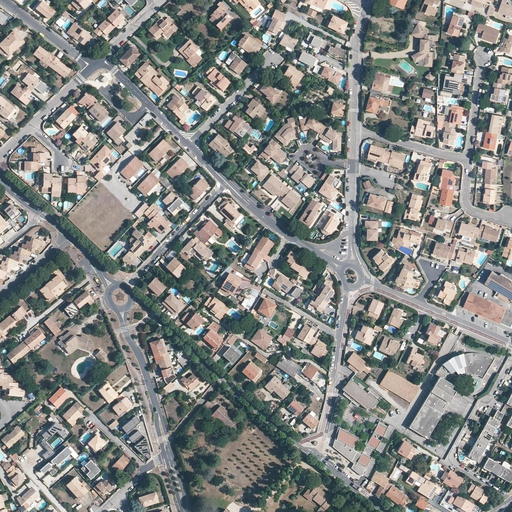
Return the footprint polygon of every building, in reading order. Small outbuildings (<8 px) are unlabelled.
[(74,0),(83,8),(91,1),(90,0),(74,0)] [(238,2),(242,7),(246,3),(252,10),(259,4),(255,0),(238,0),(239,1),(238,2)] [(305,0),(305,2),(322,10),(326,0),(325,0),(305,0)] [(403,8),(406,0),(388,0),(387,2),(403,8)] [(432,8),(431,7),(433,1),(437,3),(437,0),(423,0),(423,2),(421,8),(425,10),(425,11),(429,13),(434,15),(437,8),(435,7),(433,6),(432,8)] [(459,0),(466,2),(466,0),(471,0),(470,3),(471,5),(482,9),(484,3),(485,4),(487,1),(493,3),(493,0),(459,0)] [(502,0),(498,13),(510,17),(510,15),(511,15),(511,8),(511,6),(506,5),(507,1),(502,0)] [(48,19),(55,12),(41,1),(35,9),(48,19)] [(216,5),(218,7),(211,14),(213,16),(219,22),(215,25),(220,30),(232,18),(225,11),(227,9),(220,1),(216,5)] [(113,6),(111,9),(113,11),(106,18),(115,27),(117,24),(121,21),(124,18),(115,9),(113,6)] [(275,34),(278,28),(282,21),(285,15),(275,11),(270,19),(272,20),(267,30),(272,32),(275,34)] [(185,13),(179,18),(184,22),(189,17),(185,13)] [(457,29),(458,26),(461,27),(463,19),(453,15),(447,32),(457,36),(459,30),(457,29)] [(213,16),(210,20),(215,25),(219,22),(213,16)] [(327,26),(327,27),(341,34),(346,23),(332,16),(329,22),(327,21),(324,25),(327,26)] [(59,18),(55,23),(61,27),(65,22),(59,18)] [(115,27),(106,18),(92,32),(98,36),(102,33),(106,36),(115,27)] [(156,38),(161,33),(163,31),(169,37),(177,29),(167,18),(158,26),(156,23),(148,31),(156,38)] [(382,20),(379,34),(394,38),(398,24),(382,20)] [(72,39),(77,43),(78,41),(85,46),(91,37),(73,23),(66,33),(73,37),(72,39)] [(495,43),(499,31),(484,26),(484,25),(478,23),(475,31),(482,33),(480,38),(495,43)] [(425,29),(418,25),(412,35),(419,39),(425,29)] [(428,31),(425,29),(419,39),(422,41),(423,40),(425,40),(425,35),(428,35),(428,31)] [(0,43),(0,46),(8,55),(15,49),(21,43),(16,38),(18,36),(13,30),(0,43)] [(297,41),(284,34),(278,44),(285,48),(286,45),(292,49),(297,41)] [(326,42),(309,34),(305,41),(310,43),(309,45),(318,49),(318,47),(322,49),(326,42)] [(436,52),(429,52),(429,47),(432,47),(432,40),(438,40),(438,36),(428,35),(425,35),(425,40),(423,40),(422,41),(422,42),(421,42),(421,45),(420,52),(419,52),(414,55),(417,62),(422,59),(424,64),(432,64),(432,59),(435,59),(436,52)] [(16,38),(21,43),(15,49),(16,51),(25,42),(18,36),(16,38)] [(241,48),(242,46),(254,55),(260,46),(248,37),(245,41),(242,39),(237,45),(239,47),(238,48),(239,49),(241,48)] [(181,54),(183,52),(189,58),(187,60),(186,61),(193,67),(201,59),(195,53),(197,50),(194,48),(196,46),(189,40),(178,51),(181,54)] [(343,51),(334,47),(335,46),(326,42),(322,49),(327,51),(326,52),(340,59),(343,54),(342,53),(343,51)] [(118,59),(119,60),(132,47),(131,46),(130,45),(117,58),(118,59)] [(0,46),(0,53),(5,59),(8,55),(0,46)] [(39,46),(33,54),(48,66),(55,57),(51,54),(50,55),(39,46)] [(252,56),(254,55),(242,46),(241,48),(252,56)] [(123,64),(127,67),(139,54),(136,51),(132,47),(119,60),(123,64)] [(312,65),(300,59),(304,52),(302,51),(298,59),(311,67),(312,65)] [(300,59),(312,65),(313,66),(313,67),(314,68),(311,73),(315,75),(316,74),(319,67),(319,66),(316,65),(318,60),(304,52),(300,59)] [(465,56),(454,54),(451,72),(454,72),(455,72),(462,73),(465,56)] [(55,57),(48,66),(64,77),(70,69),(58,61),(58,60),(55,57)] [(229,68),(237,74),(245,63),(237,57),(229,68)] [(139,80),(145,86),(155,76),(157,74),(146,63),(137,71),(142,77),(139,80)] [(511,68),(503,66),(502,72),(500,71),(499,77),(498,77),(497,82),(505,84),(509,84),(509,80),(511,80),(511,73),(511,68)] [(221,90),(228,81),(211,67),(205,73),(208,76),(206,78),(211,81),(218,87),(221,90)] [(288,67),(282,76),(288,80),(296,85),(301,76),(288,67)] [(331,72),(330,71),(330,70),(325,67),(323,69),(319,67),(316,74),(320,76),(320,75),(326,78),(328,78),(337,82),(341,75),(332,70),(331,72)] [(137,71),(134,74),(139,80),(142,77),(137,71)] [(462,73),(455,72),(454,77),(446,76),(443,92),(453,94),(453,89),(458,90),(459,82),(467,83),(468,79),(464,79),(465,74),(462,73)] [(25,83),(28,85),(26,87),(31,92),(38,83),(31,77),(32,76),(28,73),(22,81),(25,83)] [(370,88),(381,91),(381,89),(387,91),(390,79),(387,78),(387,76),(378,73),(378,75),(375,74),(373,82),(371,82),(370,88)] [(148,88),(149,88),(158,96),(166,87),(165,86),(168,83),(162,76),(158,79),(155,76),(145,86),(148,88)] [(221,90),(223,92),(230,83),(228,81),(221,90)] [(492,86),(494,87),(493,93),(491,93),(490,98),(491,98),(497,100),(501,101),(502,95),(504,95),(505,89),(504,89),(505,84),(497,82),(493,82),(492,86)] [(282,91),(275,86),(273,89),(264,83),(259,90),(266,96),(265,97),(272,103),(282,91)] [(24,86),(22,89),(16,85),(10,92),(26,105),(29,100),(26,97),(31,92),(26,87),(24,86)] [(200,106),(204,110),(214,99),(206,92),(205,93),(197,86),(192,93),(195,96),(194,98),(196,101),(197,100),(202,104),(200,106)] [(422,96),(430,98),(432,90),(424,88),(422,96)] [(78,102),(82,106),(83,105),(89,110),(95,103),(97,101),(87,91),(84,94),(85,95),(78,102)] [(172,99),(166,106),(179,118),(183,114),(188,108),(174,94),(171,98),(172,99)] [(375,95),(370,94),(366,109),(378,113),(380,104),(387,106),(388,101),(375,97),(375,95)] [(0,96),(0,113),(6,118),(14,108),(0,96)] [(204,110),(206,111),(216,100),(214,99),(204,110)] [(244,112),(252,118),(255,114),(259,117),(265,110),(252,99),(246,106),(248,107),(244,112)] [(89,110),(88,111),(91,114),(95,118),(100,122),(108,114),(104,109),(102,110),(95,103),(89,110)] [(329,113),(340,116),(343,105),(331,103),(329,113)] [(460,122),(461,117),(463,109),(461,109),(450,107),(448,114),(447,122),(455,123),(460,125),(460,122)] [(60,126),(63,129),(74,117),(67,110),(55,121),(60,126)] [(497,133),(499,134),(502,115),(489,113),(485,131),(486,131),(497,133)] [(318,134),(324,126),(304,115),(302,119),(298,120),(300,127),(304,126),(305,129),(309,128),(309,126),(311,125),(312,129),(318,134)] [(233,131),(241,137),(249,127),(234,116),(232,119),(234,121),(232,123),(228,120),(224,127),(232,133),(233,131)] [(290,130),(289,127),(291,127),(295,125),(292,116),(285,118),(286,122),(283,124),(273,136),(283,145),(289,137),(294,135),(292,129),(290,130)] [(426,122),(426,123),(422,122),(423,118),(418,117),(416,124),(412,123),(410,132),(415,134),(415,132),(424,134),(425,133),(432,135),(433,131),(433,124),(429,123),(426,122)] [(451,139),(452,134),(455,135),(457,129),(454,128),(455,123),(447,122),(443,121),(442,126),(446,127),(445,131),(444,131),(443,137),(444,137),(443,142),(452,144),(453,139),(451,139)] [(125,130),(117,122),(107,133),(115,141),(125,130)] [(324,141),(327,137),(332,141),(332,151),(339,152),(339,138),(324,126),(318,134),(317,135),(321,139),(324,141)] [(75,140),(79,143),(88,134),(80,127),(72,135),(77,139),(75,140)] [(497,133),(486,131),(483,147),(494,149),(497,133)] [(78,144),(86,151),(91,144),(93,145),(97,141),(94,138),(92,141),(89,139),(92,135),(89,132),(88,134),(79,143),(78,144)] [(208,145),(216,152),(217,150),(225,157),(231,150),(227,146),(228,144),(218,134),(208,145)] [(294,135),(289,137),(283,145),(285,146),(290,139),(294,137),(294,135)] [(264,158),(269,152),(276,158),(274,160),(278,164),(284,158),(281,156),(280,155),(280,152),(278,150),(280,147),(271,139),(267,143),(268,144),(259,154),(264,158)] [(148,154),(156,162),(170,148),(163,140),(148,154)] [(367,155),(368,155),(367,158),(380,162),(381,160),(384,161),(387,151),(384,150),(384,148),(371,144),(367,155)] [(110,152),(104,146),(89,162),(95,168),(96,167),(98,168),(97,169),(99,171),(93,176),(99,181),(106,174),(101,170),(109,162),(109,157),(107,155),(110,152)] [(401,168),(405,154),(391,150),(391,152),(387,151),(384,161),(392,164),(392,165),(401,168)] [(264,158),(266,160),(269,156),(274,160),(276,158),(269,152),(264,158)] [(45,162),(46,153),(31,153),(31,161),(37,162),(45,162)] [(129,179),(133,174),(142,165),(134,157),(120,173),(128,180),(129,179)] [(427,181),(428,175),(423,174),(424,169),(428,170),(431,159),(425,157),(425,160),(420,159),(419,163),(417,172),(415,172),(413,180),(417,181),(418,179),(427,181)] [(188,166),(180,158),(166,172),(173,180),(188,166)] [(254,174),(257,177),(256,177),(256,178),(260,181),(268,172),(253,159),(247,167),(253,172),(254,171),(255,172),(254,174)] [(37,162),(31,161),(22,161),(22,170),(36,171),(37,162)] [(307,175),(305,173),(304,173),(297,168),(298,167),(294,164),(288,171),(291,174),(289,177),(297,183),(299,180),(307,187),(313,180),(310,177),(308,178),(307,177),(307,175)] [(441,175),(443,176),(441,187),(442,187),(453,189),(454,185),(453,185),(454,177),(451,177),(452,170),(442,168),(441,175)] [(490,168),(485,168),(484,182),(485,182),(495,183),(496,169),(493,168),(490,168)] [(157,170),(152,174),(159,181),(167,188),(171,184),(159,172),(157,170)] [(284,178),(287,174),(283,170),(279,174),(284,178)] [(137,187),(145,195),(159,181),(152,174),(151,173),(137,187)] [(41,193),(51,193),(52,178),(52,174),(43,174),(43,176),(40,176),(40,186),(43,187),(42,188),(41,188),(41,193)] [(268,192),(269,190),(274,195),(275,194),(278,196),(279,195),(285,187),(270,174),(264,182),(267,184),(263,188),(268,192)] [(333,191),(334,189),(339,182),(329,175),(318,192),(330,200),(335,192),(334,192),(333,191)] [(76,193),(85,193),(85,177),(76,176),(76,178),(76,193)] [(63,178),(52,178),(51,193),(51,197),(60,197),(60,185),(63,185),(63,178)] [(68,178),(68,184),(68,193),(76,193),(76,178),(68,178)] [(208,186),(201,178),(187,193),(195,200),(208,186)] [(370,180),(363,183),(365,190),(373,187),(370,180)] [(484,188),(485,188),(484,202),(493,203),(495,183),(485,182),(484,188)] [(290,209),(299,198),(285,187),(279,195),(282,197),(280,199),(285,203),(284,204),(290,209)] [(439,203),(450,205),(453,189),(442,187),(439,203)] [(171,192),(162,201),(168,207),(166,209),(171,213),(178,206),(182,202),(177,197),(177,198),(171,192)] [(370,193),(367,204),(384,208),(386,198),(370,193)] [(421,196),(412,193),(407,209),(406,208),(404,213),(408,214),(407,217),(415,220),(416,214),(418,209),(417,209),(420,199),(421,196)] [(220,210),(219,211),(226,218),(224,220),(225,222),(223,225),(230,231),(232,229),(231,227),(234,223),(232,222),(239,214),(233,209),(224,200),(217,208),(220,210)] [(316,215),(315,214),(320,206),(311,200),(298,220),(308,227),(316,215)] [(134,213),(139,218),(149,208),(145,203),(134,213)] [(20,213),(17,209),(16,210),(11,204),(4,210),(10,217),(7,220),(10,223),(13,227),(16,224),(15,223),(12,219),(13,218),(14,219),(20,213)] [(233,209),(239,214),(232,222),(234,223),(235,224),(243,215),(235,207),(233,209)] [(165,225),(167,223),(153,210),(147,217),(151,220),(147,224),(151,228),(153,226),(160,233),(166,226),(165,225)] [(337,217),(329,212),(320,227),(330,234),(338,222),(335,220),(337,217)] [(0,217),(0,231),(2,230),(1,229),(5,226),(6,227),(10,223),(7,220),(4,222),(3,220),(2,220),(0,217)] [(446,221),(437,218),(435,227),(443,230),(444,227),(448,228),(450,221),(446,220),(446,221)] [(209,220),(206,223),(201,229),(198,232),(196,230),(193,233),(204,244),(207,241),(214,233),(219,237),(222,233),(209,220)] [(365,225),(367,225),(367,239),(377,239),(378,221),(365,221),(365,225)] [(461,222),(458,233),(463,234),(463,236),(467,238),(468,236),(473,238),(472,242),(474,243),(478,232),(479,228),(472,226),(472,224),(467,223),(467,224),(461,222)] [(499,231),(492,228),(485,226),(480,224),(479,228),(478,232),(480,232),(483,233),(482,236),(496,241),(499,231)] [(410,230),(409,233),(404,232),(405,229),(400,227),(396,243),(406,245),(408,238),(418,241),(420,233),(410,230)] [(137,256),(138,256),(146,247),(148,248),(153,243),(145,235),(143,237),(135,229),(131,234),(133,236),(129,240),(134,244),(129,249),(131,251),(131,252),(128,252),(122,258),(122,260),(123,262),(126,262),(128,264),(131,264),(132,262),(135,262),(138,259),(136,257),(137,256)] [(205,246),(194,236),(191,239),(193,240),(202,249),(205,246)] [(271,242),(262,236),(252,252),(261,258),(263,255),(271,242)] [(43,242),(31,237),(29,241),(26,240),(25,244),(22,243),(21,245),(20,247),(31,251),(33,252),(34,248),(33,247),(34,246),(38,248),(40,245),(42,246),(43,242)] [(408,246),(410,242),(417,244),(418,241),(408,238),(406,245),(408,246)] [(202,249),(193,240),(189,244),(188,243),(180,251),(188,259),(194,253),(195,252),(202,259),(205,262),(213,253),(205,246),(202,249)] [(263,255),(266,256),(274,243),(271,242),(263,255)] [(451,243),(450,246),(436,242),(433,252),(437,253),(437,255),(451,259),(451,258),(454,248),(455,244),(451,243)] [(10,254),(8,257),(18,261),(21,262),(22,258),(21,258),(21,256),(26,258),(27,255),(29,255),(31,251),(20,247),(18,246),(16,251),(14,250),(12,254),(10,254)] [(462,262),(462,261),(471,264),(475,250),(467,248),(466,249),(466,251),(458,249),(454,248),(451,258),(455,259),(455,260),(462,262)] [(375,260),(376,259),(381,263),(378,265),(382,269),(390,262),(391,264),(394,261),(381,249),(372,257),(375,260)] [(188,259),(180,251),(178,253),(186,261),(188,259)] [(303,264),(304,262),(296,257),(297,255),(289,251),(286,257),(288,258),(285,261),(290,264),(288,266),(298,273),(303,264)] [(196,255),(195,256),(200,261),(202,259),(195,252),(194,253),(196,255)] [(243,266),(252,272),(261,258),(252,252),(243,266)] [(4,261),(1,260),(0,264),(0,268),(6,271),(8,272),(10,268),(8,268),(9,266),(14,268),(15,265),(17,266),(18,261),(8,257),(6,256),(4,261)] [(173,258),(165,266),(176,277),(182,272),(183,272),(186,270),(173,258)] [(391,264),(390,262),(382,269),(384,271),(391,264)] [(297,274),(301,277),(304,273),(306,275),(310,269),(303,264),(298,273),(297,274)] [(53,295),(53,294),(61,287),(62,288),(65,285),(61,280),(57,275),(61,272),(57,268),(50,274),(51,274),(53,277),(39,289),(47,300),(53,295)] [(412,287),(415,279),(411,277),(413,272),(403,268),(399,276),(398,276),(396,281),(403,284),(404,283),(412,287)] [(233,291),(234,291),(240,280),(229,273),(230,272),(225,269),(219,275),(225,278),(221,284),(222,285),(220,288),(231,294),(233,291)] [(511,279),(500,272),(499,274),(491,270),(484,282),(496,289),(498,291),(496,294),(503,298),(504,296),(507,298),(506,300),(509,301),(510,299),(511,299),(511,279)] [(157,295),(164,287),(160,283),(163,281),(158,275),(155,278),(154,278),(147,286),(157,295)] [(296,288),(280,275),(271,285),(278,291),(281,288),(288,294),(289,293),(291,294),(290,295),(295,299),(301,290),(298,288),(297,289),(296,288)] [(330,283),(325,280),(315,295),(326,302),(333,292),(333,291),(332,290),(328,287),(330,283)] [(440,289),(438,295),(445,298),(443,302),(448,304),(451,298),(453,298),(456,290),(451,288),(453,284),(445,281),(443,285),(445,286),(443,290),(441,290),(440,289)] [(188,293),(189,290),(182,285),(180,288),(188,293)] [(62,288),(61,287),(53,294),(53,295),(55,293),(57,296),(63,290),(62,288)] [(71,302),(63,308),(67,312),(69,311),(72,314),(78,310),(76,307),(77,305),(79,307),(87,301),(90,305),(95,302),(85,291),(74,301),(74,302),(73,303),(71,302)] [(462,307),(478,314),(484,316),(499,323),(506,307),(469,292),(462,307)] [(177,299),(170,293),(164,300),(167,303),(165,306),(168,308),(177,299)] [(315,295),(311,301),(311,300),(307,306),(319,314),(326,302),(315,295)] [(263,298),(259,296),(252,308),(255,310),(263,298)] [(204,304),(211,310),(221,317),(227,308),(214,297),(212,299),(209,297),(204,304)] [(177,313),(183,306),(177,299),(168,308),(171,311),(173,309),(177,313)] [(275,306),(264,299),(257,310),(268,317),(275,306)] [(367,315),(376,319),(383,303),(372,299),(367,311),(369,311),(367,315)] [(26,312),(21,306),(5,319),(12,328),(21,320),(19,318),(26,312)] [(511,324),(511,310),(506,307),(499,323),(511,328),(511,324)] [(401,311),(393,308),(386,323),(398,328),(402,320),(398,318),(401,311)] [(214,314),(214,316),(219,320),(221,317),(211,310),(210,311),(214,314)] [(202,320),(195,313),(192,316),(187,312),(181,320),(193,330),(202,320)] [(60,330),(55,324),(49,317),(44,322),(54,335),(60,330)] [(12,328),(5,319),(0,323),(0,334),(2,336),(12,328)] [(58,321),(55,324),(60,330),(63,328),(58,321)] [(214,348),(221,341),(213,334),(220,326),(213,321),(207,327),(210,330),(203,338),(214,348)] [(44,322),(42,324),(52,337),(54,335),(44,322)] [(435,344),(439,336),(436,334),(438,327),(429,323),(425,333),(429,335),(426,341),(435,344)] [(303,325),(297,336),(310,345),(313,338),(311,337),(314,331),(303,325)] [(358,331),(355,338),(368,344),(372,336),(368,334),(370,329),(362,326),(360,331),(358,331)] [(288,328),(284,334),(290,338),(294,331),(288,328)] [(24,340),(30,348),(45,337),(38,329),(34,332),(30,335),(24,340)] [(258,329),(250,340),(259,346),(261,344),(263,343),(266,346),(272,338),(258,329)] [(88,338),(81,335),(80,337),(73,335),(70,331),(63,337),(62,336),(61,336),(60,336),(59,336),(59,337),(58,338),(60,340),(57,342),(61,346),(62,345),(65,349),(72,343),(76,345),(77,347),(89,351),(91,343),(87,341),(88,338)] [(237,339),(232,335),(228,339),(226,341),(231,345),(237,339)] [(399,344),(384,337),(378,350),(388,354),(390,351),(394,352),(396,347),(397,348),(399,344)] [(162,346),(160,338),(153,341),(150,342),(149,342),(152,349),(162,346)] [(313,338),(310,345),(313,347),(310,352),(319,358),(324,349),(326,346),(313,338)] [(27,350),(21,343),(6,355),(13,363),(27,350)] [(76,345),(72,343),(65,349),(69,353),(77,347),(76,345)] [(225,345),(218,352),(222,355),(228,348),(225,345)] [(164,353),(162,346),(152,349),(154,357),(157,356),(164,353)] [(229,347),(222,355),(231,363),(238,355),(229,347)] [(417,367),(422,356),(415,352),(416,349),(412,347),(406,362),(417,367)] [(302,354),(294,348),(291,352),(300,358),(302,354)] [(105,354),(100,349),(95,354),(99,358),(99,363),(106,362),(105,354)] [(179,360),(181,359),(183,361),(187,359),(181,350),(176,353),(179,360)] [(159,363),(161,370),(171,366),(172,366),(171,363),(168,352),(164,353),(157,356),(159,363)] [(217,362),(222,355),(217,352),(213,359),(217,362)] [(259,357),(257,359),(263,363),(266,359),(256,352),(255,355),(259,357)] [(352,353),(346,360),(360,372),(367,364),(352,353)] [(435,374),(439,377),(420,407),(408,427),(426,438),(447,403),(454,391),(451,388),(452,386),(453,384),(454,382),(457,379),(460,377),(466,375),(469,374),(473,374),(477,375),(479,376),(482,377),(493,359),(488,356),(483,354),(478,353),(473,353),(467,353),(462,354),(458,355),(453,357),(448,360),(444,362),(440,366),(438,368),(436,372),(435,374)] [(296,372),(300,367),(283,355),(279,359),(279,360),(296,372)] [(275,365),(279,360),(273,356),(269,361),(275,365)] [(292,378),(296,372),(279,360),(275,365),(276,366),(292,378)] [(241,372),(250,380),(260,369),(250,361),(241,372)] [(310,379),(317,369),(309,363),(309,364),(306,362),(301,370),(301,372),(310,379)] [(174,373),(171,366),(161,370),(163,376),(165,380),(167,384),(170,381),(176,376),(174,373)] [(0,380),(12,382),(12,378),(7,377),(7,374),(2,374),(3,369),(0,368),(0,380)] [(388,369),(379,381),(407,403),(417,391),(388,369)] [(199,382),(193,373),(187,378),(185,376),(181,379),(187,387),(189,386),(191,389),(199,382)] [(263,386),(270,393),(272,390),(282,399),(289,392),(287,390),(290,388),(284,383),(282,385),(279,383),(280,382),(273,376),(263,386)] [(374,400),(371,397),(359,388),(347,378),(344,381),(346,383),(342,389),(367,409),(374,400)] [(0,384),(2,385),(2,389),(9,389),(8,394),(24,396),(24,391),(19,391),(19,388),(15,387),(15,382),(12,382),(0,380),(0,384)] [(174,386),(170,381),(167,384),(162,388),(166,392),(174,386)] [(102,387),(98,390),(108,403),(115,398),(118,396),(107,382),(102,387)] [(371,397),(373,394),(362,385),(359,388),(371,397)] [(69,395),(61,386),(48,399),(56,407),(60,404),(65,399),(69,395)] [(115,398),(119,401),(112,407),(118,415),(131,404),(121,393),(118,396),(115,398)] [(292,400),(286,407),(295,415),(302,408),(292,400)] [(84,410),(76,402),(62,416),(70,424),(75,420),(75,419),(84,410)] [(33,411),(36,413),(42,407),(40,405),(33,411)] [(230,434),(240,423),(220,405),(210,416),(213,419),(230,434)] [(497,410),(496,410),(492,418),(498,421),(503,414),(500,412),(497,410)] [(56,416),(55,416),(51,411),(47,414),(52,420),(56,416)] [(308,413),(302,421),(311,429),(316,423),(314,422),(316,420),(308,413)] [(135,425),(140,420),(135,414),(131,418),(133,420),(131,422),(129,419),(121,426),(126,432),(135,425)] [(489,416),(485,423),(494,428),(498,421),(492,418),(489,416)] [(108,426),(111,429),(119,423),(117,421),(116,420),(108,426)] [(362,473),(367,476),(377,460),(372,457),(367,464),(359,459),(362,452),(368,443),(369,441),(377,446),(376,448),(381,451),(386,442),(381,439),(383,435),(388,438),(394,427),(389,424),(388,426),(379,421),(378,423),(376,422),(361,450),(354,446),(358,438),(339,428),(337,437),(338,438),(337,439),(335,438),(333,446),(356,460),(353,462),(352,467),(362,475),(362,473)] [(41,435),(44,438),(47,436),(48,438),(56,430),(63,438),(67,434),(55,422),(41,435)] [(481,430),(491,435),(494,428),(485,423),(481,430)] [(1,440),(7,446),(14,441),(15,442),(24,433),(16,425),(13,428),(15,429),(9,435),(8,434),(1,440)] [(135,425),(126,432),(134,443),(143,435),(141,432),(138,434),(135,430),(137,428),(135,425)] [(487,442),(491,435),(481,430),(478,436),(487,442)] [(96,434),(87,443),(96,451),(104,442),(96,434)] [(143,435),(134,443),(132,444),(138,449),(146,442),(144,434),(143,435)] [(47,436),(40,443),(47,450),(49,452),(52,449),(45,441),(48,438),(47,436)] [(478,436),(474,443),(483,448),(487,442),(478,436)] [(403,441),(397,451),(410,459),(414,451),(410,449),(407,446),(408,444),(403,441)] [(146,442),(138,449),(142,453),(147,448),(146,442)] [(474,443),(471,449),(480,454),(483,448),(474,443)] [(356,460),(333,446),(353,462),(356,460)] [(47,469),(49,472),(54,468),(52,465),(55,463),(56,465),(71,452),(66,447),(57,454),(54,451),(46,458),(49,462),(47,463),(39,469),(43,473),(47,469)] [(49,452),(47,450),(42,455),(45,459),(46,458),(54,451),(52,449),(49,452)] [(471,449),(467,456),(476,461),(480,454),(471,449)] [(19,456),(15,452),(10,457),(13,461),(19,456)] [(372,457),(362,452),(359,459),(367,464),(372,457)] [(106,461),(118,473),(129,460),(123,455),(115,463),(109,458),(106,461)] [(494,462),(487,458),(483,467),(489,471),(494,462)] [(99,470),(90,459),(82,466),(82,470),(89,479),(99,470)] [(501,465),(494,462),(489,471),(496,474),(501,465)] [(16,486),(24,478),(15,467),(13,463),(11,465),(8,468),(6,469),(9,472),(8,473),(12,478),(14,480),(12,482),(16,486)] [(496,474),(502,478),(507,469),(501,465),(496,474)] [(462,478),(449,469),(443,480),(455,486),(457,482),(459,483),(462,478)] [(511,471),(507,469),(502,478),(509,482),(511,475),(511,471)] [(375,471),(370,479),(379,485),(374,494),(378,497),(378,496),(381,491),(386,482),(388,479),(375,471)] [(74,477),(66,485),(78,498),(79,497),(87,490),(74,477)] [(39,489),(30,479),(27,481),(32,487),(37,492),(39,489)] [(111,486),(105,479),(101,482),(99,481),(93,487),(99,494),(102,491),(106,488),(108,489),(111,486)] [(440,488),(425,479),(423,483),(421,482),(416,490),(428,498),(432,492),(430,491),(431,489),(433,490),(432,491),(434,492),(436,494),(440,488)] [(443,480),(442,482),(453,489),(454,487),(456,488),(459,483),(457,482),(455,486),(443,480)] [(386,482),(381,491),(398,504),(404,495),(386,482)] [(487,496),(484,494),(481,492),(483,490),(471,483),(466,492),(470,494),(469,496),(482,504),(487,496)] [(326,509),(333,500),(315,486),(314,488),(311,491),(308,488),(305,492),(313,498),(322,505),(326,509)] [(30,504),(29,504),(39,494),(37,492),(32,487),(21,497),(19,496),(16,498),(21,505),(22,504),(26,508),(30,504)] [(157,501),(154,492),(138,497),(141,506),(157,501)] [(305,492),(302,495),(310,501),(313,498),(305,492)] [(452,503),(457,507),(464,511),(465,511),(469,511),(474,505),(458,495),(457,494),(455,498),(451,496),(447,502),(451,504),(452,503)] [(415,507),(425,510),(428,502),(418,499),(415,507)]
